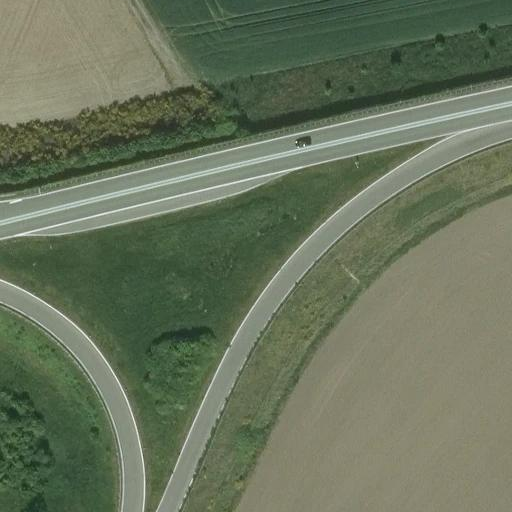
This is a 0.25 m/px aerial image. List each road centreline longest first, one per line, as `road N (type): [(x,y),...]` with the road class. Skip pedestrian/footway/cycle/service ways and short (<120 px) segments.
road 1 (trunk): [(165,511),(236,350),(309,248),(417,163),(511,126)]
road 2 (trunk): [(0,227),(511,109)]
road 3 (trunk): [(511,90),(0,207)]
road 4 (trunk): [(0,288),(69,331),(106,378),(128,436),(130,511)]
road 5 (track): [(432,511),(330,340)]
